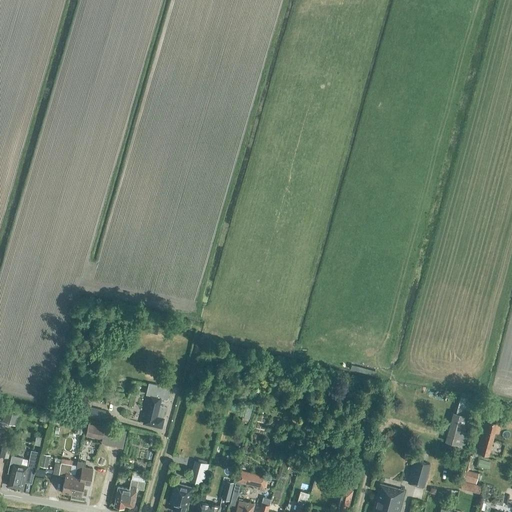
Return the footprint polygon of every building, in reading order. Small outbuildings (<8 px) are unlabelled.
[(161,428),(164,418),(163,418),(165,407),(159,406),(161,397),(167,399),(169,388),(149,384),(146,394),(150,395),(146,414),(145,414),(143,423),(161,428)] [(451,398),(453,389),(436,385),(433,393),(451,398)] [(460,405),(469,408),(474,395),(465,391),(460,405)] [(210,408),(223,410),(224,404),(211,401),(210,408)] [(252,408),(245,406),(241,416),(249,418),(252,408)] [(453,412),(445,441),(449,442),(447,447),(462,451),(471,417),(473,410),(458,406),(456,413),(453,412)] [(54,414),(52,407),(43,410),(45,417),(54,414)] [(104,418),(106,409),(93,407),(91,415),(104,418)] [(15,425),(19,412),(6,408),(2,422),(15,425)] [(498,433),(500,425),(485,421),(477,452),(488,455),(495,432),(498,433)] [(102,439),(104,427),(88,424),(86,436),(102,439)] [(110,424),(107,436),(128,441),(131,430),(110,424)] [(45,440),(47,431),(41,430),(39,438),(45,440)] [(0,455),(8,458),(14,438),(5,435),(0,454),(0,455)] [(8,469),(12,469),(8,486),(23,489),(25,482),(31,484),(39,452),(31,450),(28,466),(20,464),(22,458),(11,456),(8,469)] [(47,468),(50,455),(42,453),(39,466),(47,468)] [(189,481),(203,484),(209,463),(195,459),(189,481)] [(424,487),(430,464),(414,459),(408,482),(424,487)] [(75,475),(71,494),(81,496),(84,480),(90,481),(93,469),(84,467),(85,462),(78,460),(77,466),(75,475)] [(290,461),(288,468),(294,470),(296,463),(290,461)] [(61,463),(59,475),(65,476),(62,492),(71,494),(75,475),(77,466),(72,465),(61,463)] [(237,471),(235,481),(241,482),(247,484),(263,487),(266,476),(249,472),(249,474),(237,471)] [(145,474),(132,472),(129,488),(118,486),(114,505),(124,507),(124,504),(133,506),(136,488),(143,489),(145,482),(144,481),(145,474)] [(229,500),(233,482),(226,481),(222,498),(229,500)] [(227,511),(226,511),(225,511),(251,511),(254,503),(238,500),(238,501),(236,500),(241,482),(235,481),(229,504),(237,505),(235,511),(227,511)] [(174,483),(169,502),(176,504),(174,511),(173,511),(183,511),(185,506),(187,507),(192,488),(174,483)] [(380,483),(373,509),(374,510),(373,511),(397,511),(404,490),(380,483)] [(341,487),(334,511),(347,511),(353,490),(341,487)] [(306,504),(309,493),(300,491),(297,501),(299,502),(296,511),(303,511),(305,504),(306,504)] [(218,511),(220,505),(204,502),(206,495),(202,494),(200,501),(199,501),(196,511),(218,511)] [(261,503),(258,511),(267,511),(269,505),(271,499),(263,497),(261,503)]
